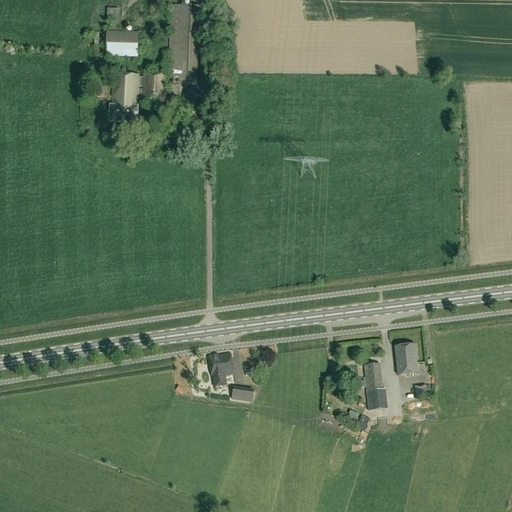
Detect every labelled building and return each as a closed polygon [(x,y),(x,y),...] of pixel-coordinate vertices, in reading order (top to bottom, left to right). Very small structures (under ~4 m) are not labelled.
[(117,4),(108,4),(108,26),(117,26),(117,4)] [(168,77),(144,76),(144,78),(139,78),(139,75),(113,74),(112,106),(111,106),(110,122),(138,123),(139,102),(188,104),(189,87),(196,87),(200,7),(171,6),(168,77)] [(96,53),(138,52),(138,28),(96,28),(96,53)] [(396,346),(398,376),(418,374),(416,345),(396,346)] [(226,386),(225,376),(234,375),(231,354),(218,356),(218,355),(209,357),(212,378),(213,378),(214,388),(226,386)] [(382,390),(380,365),(365,366),(367,392),(382,390)] [(396,381),(398,397),(409,396),(407,380),(396,381)] [(233,400),(252,403),(253,391),(234,388),(233,400)] [(382,390),(367,392),(369,412),(388,411),(386,390),(382,390)] [(370,419),(362,416),(359,423),(367,427),(370,419)]
